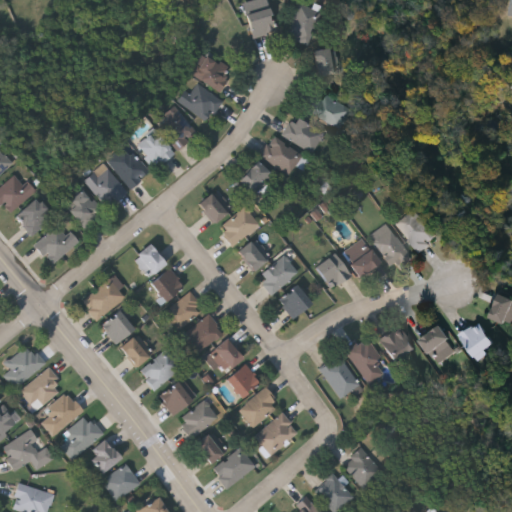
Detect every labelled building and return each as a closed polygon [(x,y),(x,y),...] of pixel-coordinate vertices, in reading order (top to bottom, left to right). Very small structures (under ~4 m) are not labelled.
[(283,38),(295,2),(319,11),(307,46),(283,38)] [(245,15),(267,8),(275,31),(252,38),(245,15)] [(223,56),(205,30),(227,15),(245,42),(223,56)] [(334,49),(337,74),(315,76),(313,51),(334,49)] [(230,73),(216,92),(191,74),(205,55),(230,73)] [(206,124),(176,102),(184,92),(188,95),(196,84),(221,102),(206,124)] [(341,128),(310,112),(320,92),(351,108),(341,128)] [(155,124),(175,108),(196,134),(176,150),(155,124)] [(322,134),(311,153),(281,136),(293,116),(322,134)] [(135,150),(151,132),(172,150),(157,168),(135,150)] [(259,154),(274,136),(299,158),(284,176),(259,154)] [(147,176),(126,189),(108,160),(128,147),(147,176)] [(0,174),(0,153),(11,164),(0,174)] [(238,180),(256,162),(272,177),(253,195),(238,180)] [(106,209),(83,181),(102,165),(125,193),(106,209)] [(32,191),(9,214),(0,205),(0,187),(14,173),(32,191)] [(101,212),(84,228),(62,205),(78,189),(101,212)] [(197,204),(210,194),(226,214),(212,224),(197,204)] [(52,218),(30,236),(14,217),(36,198),(52,218)] [(257,224),(232,247),(217,230),(243,208),(257,224)] [(416,252),(395,223),(415,209),(436,238),(416,252)] [(408,254),(391,268),(367,238),(384,224),(408,254)] [(80,243),(71,231),(65,236),(58,226),(34,244),(43,257),(46,254),(53,263),(80,243)] [(236,252),(249,242),(264,262),(251,271),(236,252)] [(148,278),(131,259),(148,245),(165,264),(148,278)] [(348,264),(369,249),(380,264),(359,279),(348,264)] [(350,277),(331,291),(314,267),(333,254),(350,277)] [(297,272),(270,295),(256,278),(283,255),(297,272)] [(184,286),(166,303),(149,285),(167,268),(184,286)] [(123,298),(95,321),(80,303),(108,279),(123,298)] [(311,303),(292,319),(277,301),(295,285),(311,303)] [(176,331),(162,314),(189,292),(203,310),(176,331)] [(511,311),(506,326),(489,319),(499,294),(511,300),(511,311)] [(114,345),(100,326),(119,312),(133,331),(114,345)] [(193,356),(179,336),(208,315),(222,335),(193,356)] [(458,334),(479,322),(493,345),(472,357),(458,334)] [(418,339),(440,325),(452,344),(430,358),(418,339)] [(378,340),(398,327),(414,351),(394,364),(378,340)] [(133,368),(119,348),(136,335),(151,355),(133,368)] [(363,383),(347,349),(369,338),(385,373),(363,383)] [(242,359),(222,376),(205,356),(225,340),(242,359)] [(14,391),(1,376),(8,370),(4,365),(27,344),(44,364),(14,391)] [(153,390),(138,373),(165,349),(180,367),(153,390)] [(318,370),(338,356),(359,386),(339,400),(318,370)] [(240,400),(224,381),(244,365),(259,383),(240,400)] [(34,411),(18,392),(47,369),(63,388),(34,411)] [(173,416),(157,398),(180,379),(196,397),(173,416)] [(251,428),(237,409),(265,388),(279,407),(251,428)] [(41,420),(47,415),(42,408),(67,392),(81,414),(50,434),(41,420)] [(217,417),(190,439),(176,422),(203,400),(217,417)] [(0,408),(16,424),(0,439),(0,408)] [(270,457),(253,438),(280,413),(298,433),(270,457)] [(73,461),(56,445),(84,416),(100,432),(73,461)] [(52,460),(35,470),(30,461),(13,471),(0,447),(30,430),(36,441),(31,444),(36,453),(45,448),(52,460)] [(210,465),(193,447),(205,435),(222,453),(210,465)] [(102,474),(86,455),(103,441),(119,459),(102,474)] [(254,467),(224,489),(211,470),(240,449),(254,467)] [(382,471),(365,490),(341,468),(358,449),(382,471)] [(100,481),(125,464),(139,484),(114,501),(100,481)] [(353,497),(338,511),(332,511),(313,492),(331,475),(353,497)] [(45,511),(20,511),(10,509),(17,484),(51,494),(45,511)] [(294,511),(292,508),(306,497),(317,511),(294,511)] [(135,511),(158,498),(166,511),(135,511)]
